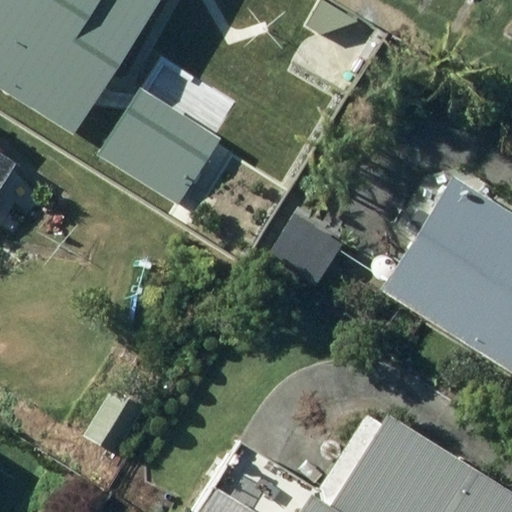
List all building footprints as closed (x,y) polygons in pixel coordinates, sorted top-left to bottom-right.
[(149,0),(0,0),(0,95),(62,136),(149,0)] [(311,35),(300,51),(347,85),(379,42),(320,0),(315,0),(297,26),(311,35)] [(95,154),(173,204),(213,142),(134,92),(95,154)] [(288,194),(231,156),(201,202),(258,240),(288,194)] [(372,290),(511,376),(511,219),(443,177),(372,290)] [(107,388),(81,432),(113,450),(138,407),(107,388)] [(192,511),(511,511),(511,498),(377,412),(370,423),(353,411),(300,493),(318,505),(313,511),(297,511),(295,510),(294,511),(234,511),(204,493),(192,511)]
